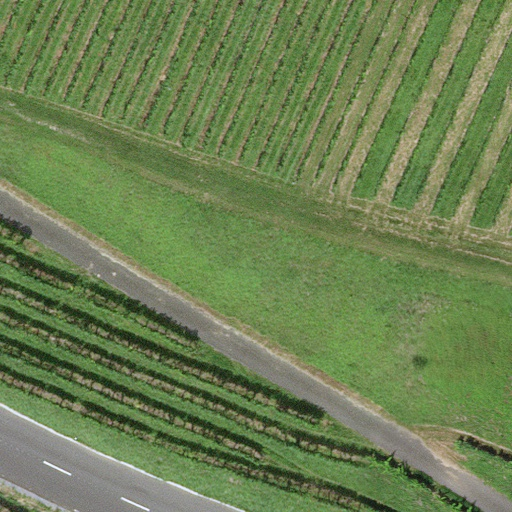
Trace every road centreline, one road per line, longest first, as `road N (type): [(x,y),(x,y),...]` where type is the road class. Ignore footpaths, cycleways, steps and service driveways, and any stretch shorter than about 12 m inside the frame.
road 1 (track): [(0,99),(511,259)]
road 2 (tertiary): [(0,443),(151,511)]
